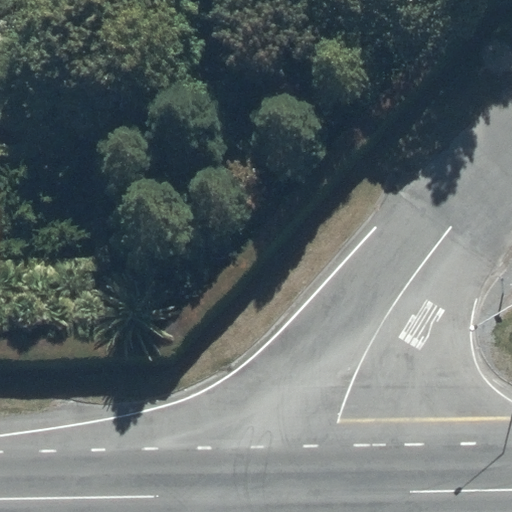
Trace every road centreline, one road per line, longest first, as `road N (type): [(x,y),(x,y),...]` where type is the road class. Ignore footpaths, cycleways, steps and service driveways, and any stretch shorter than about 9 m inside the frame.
road 1 (unclassified): [(267,487),(440,231),(511,156)]
road 2 (trunk): [(267,487),(0,492)]
road 3 (trunk): [(511,483),(267,487)]
